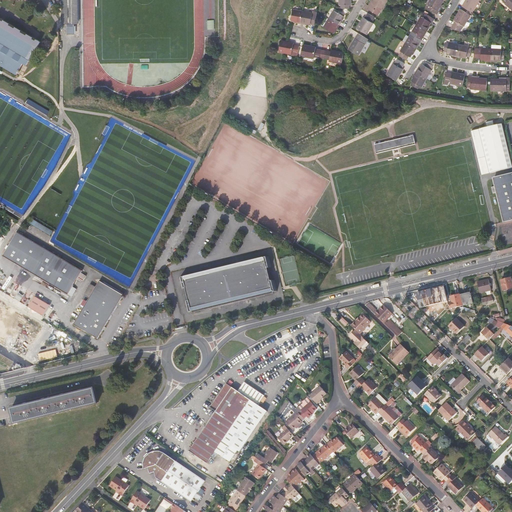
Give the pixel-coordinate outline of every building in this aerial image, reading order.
[(63,0),(64,24),(69,24),(72,24),(77,24),(78,21),(79,21),(78,0),(63,0)] [(350,0),(339,0),(340,5),(341,5),(341,8),(349,8),(349,5),(351,5),(350,0)] [(386,0),(373,0),(370,6),(368,5),(366,8),(377,15),(386,0)] [(443,0),(430,0),(425,8),(436,14),(438,11),(437,11),(443,0)] [(479,0),(466,0),(463,6),(472,12),(479,0)] [(511,0),(503,0),(503,1),(511,9),(511,0)] [(300,24),(302,12),(293,10),(291,21),(297,22),(296,23),(300,24)] [(470,16),(461,10),(454,21),(455,22),(453,25),(461,29),(463,26),(464,27),(470,16)] [(334,11),(329,19),(339,25),(341,22),(340,21),(343,16),(334,11)] [(312,14),(302,12),(300,24),(304,24),(304,23),(310,25),(312,14)] [(376,17),(368,13),(365,18),(364,17),(357,28),(367,34),(373,23),(372,22),(376,17)] [(434,19),(423,13),(420,18),(429,24),(430,23),(431,24),(434,19)] [(19,77),(40,42),(0,17),(0,65),(19,77)] [(429,24),(420,18),(415,26),(424,32),(425,33),(427,29),(426,29),(429,24)] [(339,25),(329,19),(324,27),(333,32),(336,27),(337,28),(339,25)] [(424,32),(415,26),(411,32),(415,34),(413,37),(420,41),(422,38),(421,37),(424,32)] [(367,38),(360,34),(357,39),(356,39),(349,50),(358,55),(365,44),(364,44),(367,38)] [(420,41),(413,37),(411,40),(408,38),(405,43),(414,49),(417,43),(418,44),(420,41)] [(298,52),(299,47),(299,46),(294,45),(294,44),(281,41),(279,52),(292,54),(292,53),(295,53),(294,56),(297,56),(298,52)] [(459,43),(454,42),(450,41),(449,42),(446,42),(445,50),(448,50),(447,52),(449,52),(453,53),(453,54),(457,55),(459,43)] [(414,49),(405,43),(399,52),(400,52),(398,56),(405,60),(407,56),(408,57),(412,52),(413,53),(415,50),(414,49)] [(470,55),(471,49),(471,47),(468,46),(468,45),(463,44),(459,43),(457,55),(460,55),(461,54),(467,55),(467,54),(470,55)] [(316,47),(303,45),(301,56),(314,58),(314,57),(320,58),(321,50),(316,49),(316,47)] [(487,59),(490,60),(491,48),(480,47),(478,47),(478,48),(474,48),(474,51),(474,56),(481,56),(481,58),(487,58),(487,59)] [(491,48),(490,60),(494,60),(494,59),(500,59),(501,58),(504,58),(504,50),(501,50),(501,48),(491,48)] [(331,51),(325,50),(324,59),(329,60),(329,61),(342,63),(344,53),(331,50),(331,51)] [(392,64),(385,75),(394,81),(401,70),(400,69),(403,64),(396,60),(393,65),(392,64)] [(418,69),(416,72),(426,78),(431,70),(433,66),(427,63),(425,66),(422,64),(419,70),(418,69)] [(426,78),(416,72),(414,75),(415,75),(412,81),(414,82),(412,85),(417,88),(419,85),(421,86),(426,78)] [(453,74),(447,72),(444,84),(448,85),(449,81),(451,82),(451,83),(463,86),(466,75),(453,72),(453,74)] [(472,76),(469,75),(467,88),(486,90),(487,79),(472,77),(472,76)] [(507,80),(491,79),(490,90),(509,91),(510,78),(507,78),(507,80)] [(472,138),(478,159),(486,157),(490,174),(511,168),(511,165),(502,125),(494,127),(493,123),(485,125),(486,129),(471,133),(472,138)] [(253,135),(256,130),(250,127),(248,132),(253,135)] [(413,135),(375,144),(377,153),(415,144),(413,135)] [(486,157),(478,159),(482,176),(490,174),(486,157)] [(504,223),(511,221),(511,174),(493,179),(495,188),(490,189),(492,195),(497,194),(504,223)] [(51,235),(54,231),(34,219),(31,223),(51,235)] [(72,287),(77,279),(81,273),(82,270),(17,232),(2,256),(68,295),(68,294),(72,287)] [(183,275),(183,277),(265,258),(264,255),(183,275)] [(191,312),(273,292),(277,291),(275,281),(271,281),(268,268),(272,268),(269,257),(265,258),(183,277),(179,278),(187,313),(191,312)] [(86,276),(81,273),(77,279),(80,281),(82,281),(83,280),(86,276)] [(491,277),(480,280),(482,289),(493,286),(491,277)] [(96,287),(90,296),(86,303),(85,302),(84,304),(85,305),(73,325),(98,339),(124,294),(100,280),(96,287)] [(85,293),(90,296),(96,287),(91,284),(85,293)] [(76,289),(72,287),(68,294),(72,297),(76,289)] [(450,305),(446,287),(433,290),(434,294),(440,293),(441,294),(442,294),(446,309),(450,305)] [(21,288),(15,297),(21,300),(26,291),(21,288)] [(29,307),(0,290),(0,296),(42,321),(45,316),(44,316),(50,306),(35,297),(29,307)] [(429,291),(419,294),(421,306),(425,305),(425,303),(432,301),(429,291)] [(273,295),(273,292),(191,312),(192,314),(273,295)] [(483,294),(484,300),(497,297),(494,292),(483,294)] [(465,305),(475,302),(473,293),(463,295),(465,305)] [(463,295),(462,294),(453,296),(454,300),(451,301),(452,308),(465,305),(463,295)] [(498,302),(492,303),(492,305),(491,306),(492,310),(493,309),(495,315),(501,314),(498,302)] [(376,308),(371,303),(368,306),(397,333),(400,329),(392,321),(391,323),(389,321),(394,315),(386,307),(379,314),(378,312),(379,311),(375,308),(376,308)] [(0,304),(0,346),(22,360),(41,328),(28,321),(21,316),(4,306),(0,304)] [(426,306),(423,309),(435,321),(439,317),(437,316),(426,306)] [(357,321),(352,326),(362,334),(373,323),(365,315),(358,322),(357,321)] [(459,317),(451,325),(460,333),(468,325),(459,317)] [(494,322),(490,326),(485,331),(492,338),(497,333),(493,329),(497,325),(494,322)] [(288,353),(298,348),(289,330),(279,334),(288,353)] [(358,333),(353,337),(352,339),(360,347),(365,343),(370,348),(371,347),(372,348),(373,347),(358,333)] [(38,335),(32,345),(36,347),(41,337),(38,335)] [(465,339),(459,345),(462,347),(462,348),(471,339),(468,336),(465,339)] [(412,353),(404,345),(392,358),(400,366),(412,353)] [(492,352),(485,345),(477,353),(480,356),(480,355),(485,360),(492,352)] [(298,348),(288,353),(291,360),(301,355),(298,348)] [(375,358),(380,353),(377,349),(371,355),(375,358)] [(345,366),(348,369),(354,363),(351,361),(353,358),(346,351),(339,358),(347,365),(345,366)] [(446,356),(441,352),(435,359),(443,366),(450,358),(447,355),(446,356)] [(503,366),(510,373),(511,370),(511,358),(503,366)] [(354,383),(357,386),(363,379),(361,376),(364,372),(357,366),(350,373),(357,380),(354,383)] [(472,381),(465,373),(453,385),(462,394),(465,391),(463,390),(472,381)] [(418,395),(428,385),(418,375),(407,384),(418,395)] [(366,381),(364,379),(363,379),(357,386),(359,388),(362,386),(370,394),(377,387),(369,379),(366,381)] [(190,452),(207,463),(222,441),(240,452),(267,412),(259,406),(265,397),(245,383),(239,392),(227,384),(211,408),(216,412),(190,452)] [(320,386),(310,395),(317,404),(321,400),(320,399),(327,393),(320,386)] [(435,386),(427,394),(436,403),(443,396),(440,393),(439,393),(438,392),(439,390),(435,386)] [(93,389),(11,409),(15,423),(97,403),(93,389)] [(484,395),(480,400),(484,403),(482,404),(491,414),(495,410),(495,409),(497,407),(488,398),(484,395)] [(386,404),(378,396),(376,397),(385,405),(386,404)] [(378,412),(381,414),(389,407),(386,404),(385,405),(376,397),(369,405),(377,413),(378,412)] [(317,409),(311,402),(307,398),(302,402),(303,403),(304,404),(300,408),(299,407),(296,409),(299,413),(304,418),(307,416),(308,418),(313,414),(312,413),(317,409)] [(448,402),(440,410),(451,420),(458,413),(448,402)] [(399,416),(389,406),(389,407),(381,414),(386,419),(387,418),(392,423),(399,416)] [(301,421),(304,418),(299,413),(296,409),(294,411),(295,414),(286,422),(293,429),(302,421),(301,421)] [(406,421),(403,419),(397,425),(408,435),(414,428),(406,421)] [(473,426),(466,420),(458,428),(461,432),(462,431),(470,439),(477,432),(472,427),(473,426)] [(345,430),(351,438),(359,431),(353,423),(345,430)] [(287,439),(289,437),(293,434),(284,424),(282,427),(285,431),(278,438),(283,445),(288,441),(287,439)] [(505,435),(497,426),(489,434),(501,445),(509,436),(507,433),(505,435)] [(420,450),(423,452),(430,446),(421,437),(420,437),(418,435),(411,442),(413,444),(412,445),(419,451),(420,450)] [(330,442),(327,444),(334,452),(337,450),(344,445),(337,437),(331,443),(330,442)] [(487,445),(479,437),(474,442),(482,450),(487,445)] [(322,462),(334,452),(327,444),(315,454),(322,462)] [(433,447),(430,445),(430,446),(423,452),(425,455),(424,456),(427,460),(428,459),(432,463),(440,456),(432,448),(433,447)] [(265,463),(266,464),(269,460),(271,462),(277,453),(270,447),(263,457),(258,453),(256,457),(258,458),(265,463)] [(369,461),(372,463),(380,456),(377,454),(375,456),(367,447),(359,454),(367,463),(368,462),(369,461)] [(153,451),(147,453),(142,457),(141,462),(142,469),(147,468),(148,473),(154,472),(155,477),(190,501),(194,495),(204,480),(185,468),(169,457),(164,454),(158,452),(153,451)] [(309,460),(307,463),(311,468),(314,466),(315,467),(319,464),(310,454),(308,455),(306,457),(308,458),(309,460)] [(382,459),(380,456),(372,463),(374,466),(371,469),(379,478),(387,471),(379,462),(382,459)] [(263,466),(265,463),(258,458),(256,462),(259,463),(252,473),(260,478),(267,469),(263,466)] [(309,470),(311,468),(307,463),(304,465),(302,463),(301,461),(299,463),(297,465),(300,468),(301,470),(306,475),(310,472),(309,470)] [(498,470),(511,483),(511,482),(511,467),(506,462),(498,470)] [(444,479),(447,481),(452,476),(449,474),(451,472),(442,464),(435,471),(440,476),(439,477),(443,481),(444,479)] [(304,477),(306,475),(301,470),(299,472),(297,470),(296,469),(293,471),(292,472),(301,482),(305,479),(304,477)] [(291,478),(289,481),(290,483),(298,491),(300,489),(297,485),(301,482),(292,472),(290,474),(288,475),(289,477),(291,478)] [(351,493),(363,483),(357,476),(355,474),(344,484),(351,493)] [(456,477),(454,474),(452,476),(447,481),(449,483),(448,485),(456,494),(464,487),(455,478),(456,477)] [(129,485),(116,476),(110,485),(120,491),(119,492),(123,495),(129,485)] [(391,476),(384,482),(389,489),(386,490),(386,492),(391,497),(397,491),(404,485),(401,482),(398,485),(391,476)] [(246,477),(238,490),(246,495),(246,496),(255,482),(246,477)] [(292,498),(299,493),(298,491),(290,483),(287,486),(286,485),(285,487),(283,487),(283,488),(286,491),(286,492),(284,491),(282,495),(286,498),(289,494),(292,498)] [(406,488),(404,485),(397,491),(399,493),(402,491),(410,500),(418,493),(410,484),(406,488)] [(342,487),(335,493),(345,504),(347,503),(348,502),(346,498),(349,496),(342,487)] [(237,508),(246,495),(238,490),(229,503),(237,508)] [(137,491),(131,500),(134,503),(135,502),(145,509),(150,501),(137,491)] [(471,506),(473,508),(476,505),(480,501),(472,492),(465,499),(468,503),(469,503),(471,505),(471,506)] [(283,506),(288,499),(286,498),(282,495),(279,493),(277,497),(273,495),(272,497),(271,498),(283,506)] [(339,504),(342,507),(344,505),(345,504),(335,493),(329,498),(336,506),(339,504)] [(430,511),(432,511),(434,509),(431,506),(432,505),(424,496),(416,503),(423,511),(430,511)] [(276,511),(279,511),(283,506),(271,498),(269,501),(273,503),(270,508),(276,511)] [(490,511),(494,508),(483,498),(480,501),(476,505),(483,511),(490,511)] [(75,509),(78,511),(86,511),(90,508),(83,501),(75,509)] [(183,511),(184,510),(174,503),(172,507),(174,508),(171,511),(183,511)] [(370,503),(362,510),(363,511),(375,511),(377,510),(370,503)]
